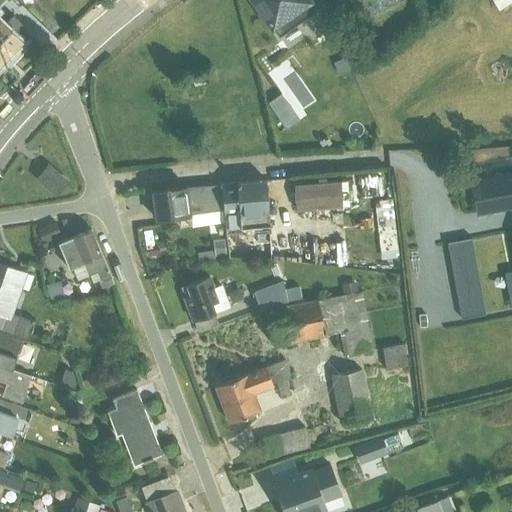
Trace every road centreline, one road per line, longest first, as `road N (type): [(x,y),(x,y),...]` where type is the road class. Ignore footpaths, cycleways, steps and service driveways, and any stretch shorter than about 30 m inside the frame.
road 1 (residential): [(218,511),(105,204)]
road 2 (residential): [(408,164),(133,175),(101,195)]
road 3 (residential): [(101,195),(71,115),(46,82)]
road 4 (tertiary): [(46,82),(138,0)]
